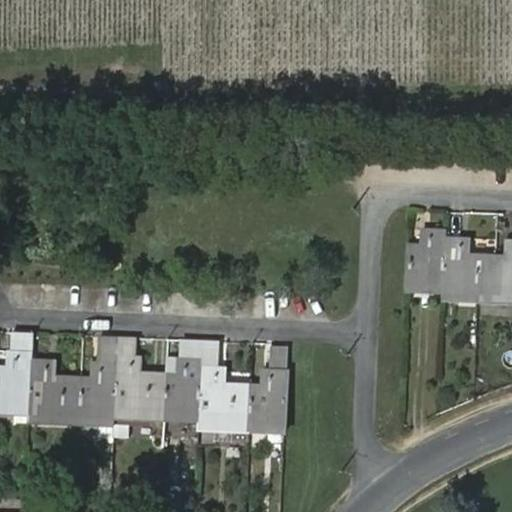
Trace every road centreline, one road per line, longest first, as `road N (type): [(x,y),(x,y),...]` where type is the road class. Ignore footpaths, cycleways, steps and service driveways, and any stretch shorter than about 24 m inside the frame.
road 1 (track): [(511,104),(159,130),(52,92),(0,92)]
road 2 (residential): [(366,335),(0,316)]
road 3 (residential): [(366,335),(379,192),(511,199)]
road 4 (residential): [(367,502),(366,335)]
road 5 (residential): [(511,426),(474,437),(367,502)]
